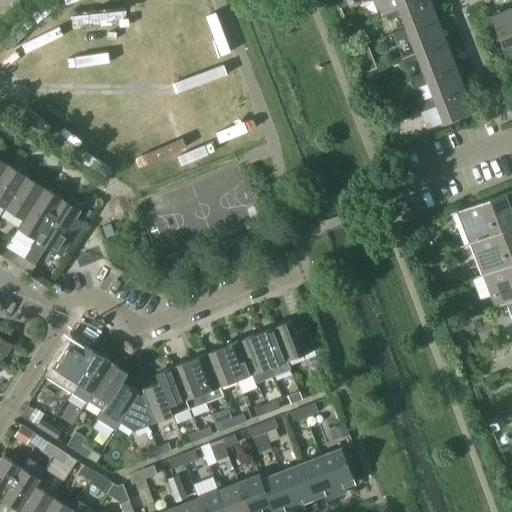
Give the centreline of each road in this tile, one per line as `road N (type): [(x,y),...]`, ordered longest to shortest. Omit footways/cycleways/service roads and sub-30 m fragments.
road 1 (residential): [(309,270),(147,334),(95,304),(66,316)]
road 2 (residential): [(0,427),(66,316)]
